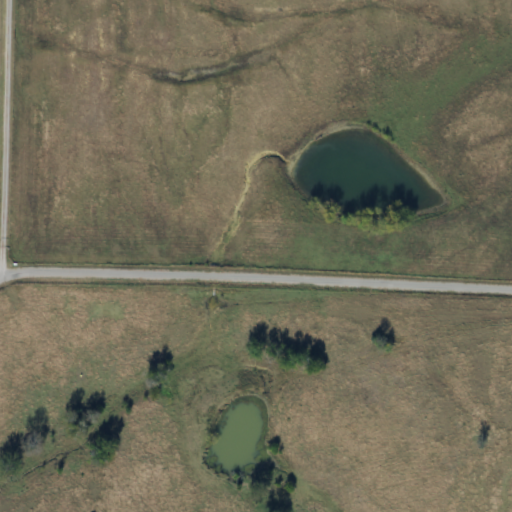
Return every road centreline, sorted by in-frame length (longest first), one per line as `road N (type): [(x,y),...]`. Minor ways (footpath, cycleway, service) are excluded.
road 1 (residential): [(0,276),(62,271),(511,289)]
road 2 (residential): [(0,237),(6,0)]
